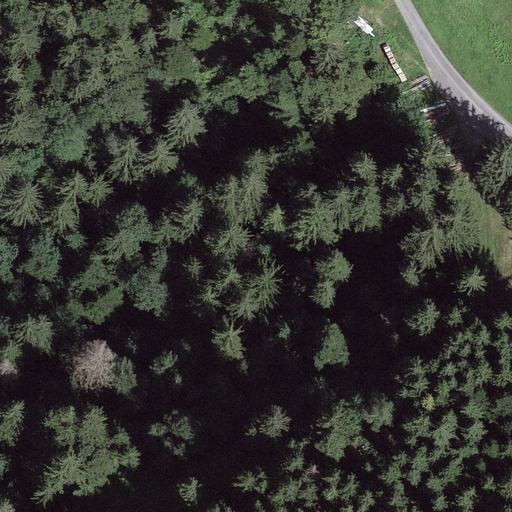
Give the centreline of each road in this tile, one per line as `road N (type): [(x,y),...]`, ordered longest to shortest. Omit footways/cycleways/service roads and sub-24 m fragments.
road 1 (track): [(489,117),(477,157),(489,240),(488,441),(445,511)]
road 2 (track): [(27,511),(27,424),(81,311),(52,268),(25,251),(0,248)]
road 3 (unclassified): [(407,0),(467,94),(511,135)]
